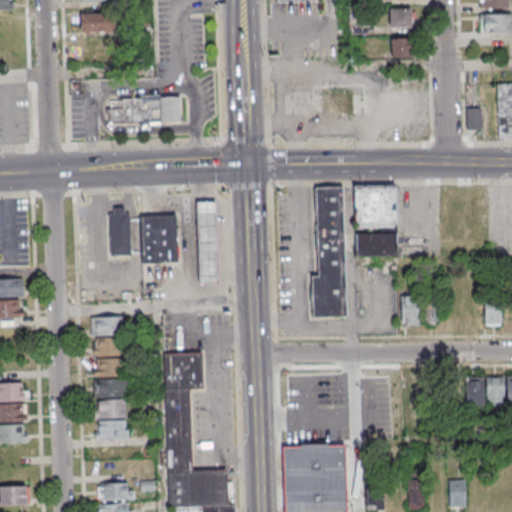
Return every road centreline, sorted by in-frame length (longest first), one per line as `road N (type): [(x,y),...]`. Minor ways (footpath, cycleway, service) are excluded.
road 1 (residential): [(65,511),(46,0)]
road 2 (tertiary): [(259,511),(240,0)]
road 3 (tertiary): [(511,163),(0,174)]
road 4 (residential): [(511,351),(255,354)]
